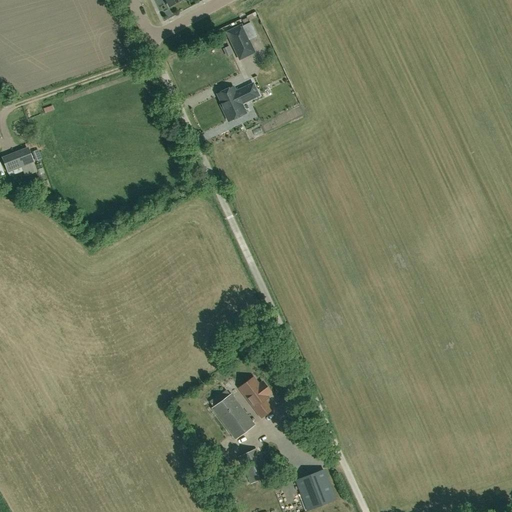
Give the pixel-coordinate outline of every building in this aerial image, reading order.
[(254,53),(250,44),(248,40),(256,36),(250,24),(242,27),(241,26),(227,33),(239,59),(254,53)] [(225,111),(223,111),(228,122),(245,113),(241,104),(258,96),(253,84),(235,92),(233,87),(217,94),(225,111)] [(4,158),(12,177),(26,171),(24,167),(37,162),(30,146),(4,158)] [(267,397),(272,393),(264,381),(260,384),(258,385),(252,377),(238,388),(261,417),(271,409),(266,403),(262,406),(260,403),(267,397)] [(231,394),(211,409),(235,439),(254,425),(231,394)] [(207,455),(212,466),(228,458),(223,447),(207,455)] [(249,485),(267,476),(254,450),(236,458),(249,485)] [(215,476),(225,471),(221,464),(212,469),(215,476)] [(309,511),(338,501),(326,470),(297,482),(308,511),(309,511)]
